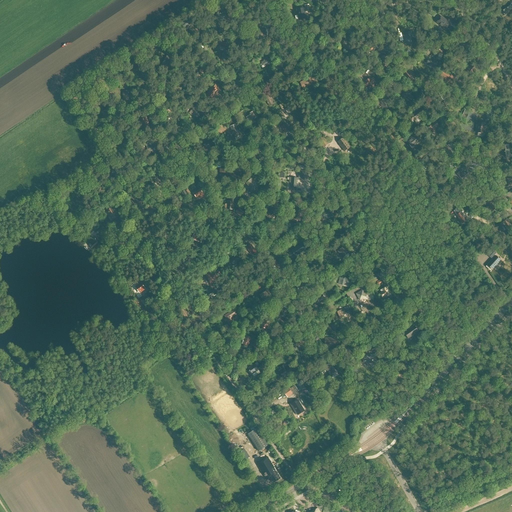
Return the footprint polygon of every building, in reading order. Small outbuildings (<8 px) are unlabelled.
[(506,15),(511,10),(511,4),(511,3),(502,9),(506,15)] [(300,20),(306,19),(304,9),(297,11),(300,20)] [(218,11),(213,17),(221,23),(225,17),(218,11)] [(185,30),(193,24),(188,17),(180,23),(185,30)] [(442,17),(437,23),(445,29),(450,23),(442,17)] [(412,32),(410,32),(404,33),(405,35),(402,35),(403,43),(405,43),(407,43),(407,46),(412,45),(411,42),(412,42),(411,37),(412,37),(412,32)] [(347,50),(350,48),(348,45),(349,44),(346,39),(339,43),(341,45),(342,45),(344,48),(345,48),(347,50)] [(224,51),(222,57),(226,58),(228,52),(228,53),(229,50),(226,49),(226,48),(217,45),(216,49),(224,51)] [(164,69),(165,68),(171,58),(168,56),(161,67),(164,69)] [(262,64),(260,65),(263,68),(265,67),(269,64),(269,65),(272,64),(271,62),(268,58),(267,57),(263,59),(264,61),(262,63),(262,64)] [(136,61),(131,63),(129,64),(133,73),(140,69),(136,61)] [(428,66),(432,68),(436,69),(437,64),(436,63),(436,64),(428,61),(426,64),(429,65),(428,66)] [(471,63),(465,71),(471,75),(473,74),(474,73),(476,70),(475,68),(477,67),(471,63)] [(411,73),(408,70),(403,74),(407,79),(411,82),(414,80),(410,76),(411,75),(410,74),(411,73)] [(444,70),(440,76),(449,83),(453,76),(444,70)] [(306,79),(307,80),(299,83),(302,88),(309,85),(309,86),(318,82),(315,75),(306,79)] [(372,78),(370,79),(366,82),(367,83),(363,85),(365,88),(368,86),(371,89),(375,87),(372,83),(375,82),(372,78)] [(212,87),(207,95),(214,99),(219,91),(212,87)] [(411,101),(414,98),(411,95),(411,94),(406,90),(401,96),(405,100),(407,97),(411,101)] [(377,100),(383,108),(389,103),(384,95),(377,100)] [(273,102),(274,101),(272,96),(266,99),(269,106),(274,104),(273,102)] [(199,114),(197,113),(199,110),(193,106),(191,108),(192,109),(189,113),(197,118),(199,114)] [(111,112),(108,109),(104,112),(107,115),(104,117),(106,119),(114,113),(112,111),(111,112)] [(411,117),(409,119),(412,122),(414,120),(417,123),(420,121),(418,119),(419,118),(418,117),(423,113),(420,109),(416,113),(415,112),(411,117)] [(257,117),(254,111),(250,113),(251,114),(248,116),(246,118),(247,120),(249,119),(252,124),(256,122),(254,119),(257,117)] [(149,128),(146,116),(138,118),(142,130),(149,128)] [(435,122),(430,126),(429,125),(427,126),(428,128),(432,133),(436,130),(435,128),(438,125),(435,122)] [(281,127),(279,124),(277,126),(280,131),(283,129),(286,133),(291,130),(287,123),(281,127)] [(484,133),(485,124),(477,123),(476,132),(484,133)] [(238,130),(237,131),(236,128),(235,124),(229,126),(231,130),(230,131),(232,135),(233,134),(235,138),(236,140),(241,138),(241,136),(238,130)] [(130,141),(128,135),(126,132),(121,134),(124,141),(126,140),(127,142),(130,141)] [(265,141),(269,137),(262,132),(259,136),(260,137),(265,141)] [(407,141),(412,147),(420,141),(415,135),(407,141)] [(343,138),(338,142),(345,152),(350,148),(343,138)] [(151,152),(152,154),(155,153),(152,142),(149,143),(148,142),(144,143),(148,153),(151,152)] [(203,148),(204,150),(205,152),(206,152),(207,152),(209,151),(210,151),(213,150),(209,144),(206,145),(205,144),(202,145),(204,147),(203,148)] [(452,152),(454,151),(452,148),(451,149),(448,145),(444,148),(442,150),(446,156),(448,154),(450,157),(453,154),(452,152)] [(439,163),(433,156),(427,161),(434,168),(439,163)] [(461,179),(470,170),(468,168),(470,167),(467,164),(457,174),(461,179)] [(299,171),(298,179),(307,179),(307,171),(299,171)] [(157,184),(164,179),(159,173),(152,178),(157,184)] [(256,188),(260,185),(253,177),(246,184),(251,189),(254,186),(256,188)] [(298,178),(290,178),(289,183),(292,183),(291,187),(291,191),(296,191),(296,187),(297,183),(298,178)] [(184,190),(181,192),(184,197),(190,193),(187,188),(187,189),(185,190),(184,190)] [(198,190),(193,193),(196,198),(199,196),(200,198),(204,195),(203,193),(203,192),(200,188),(198,190)] [(139,197),(137,199),(133,195),(129,198),(133,203),(139,208),(145,203),(139,197)] [(233,198),(229,198),(229,201),(228,201),(227,204),(226,204),(225,204),(225,208),(225,209),(227,209),(232,209),(233,198)] [(496,207),(488,198),(484,202),(491,211),(496,207)] [(272,207),(267,213),(270,216),(274,212),(273,211),(275,210),(277,212),(279,210),(274,206),(272,207)] [(119,217),(119,216),(120,215),(114,207),(106,212),(109,217),(110,217),(113,221),(119,217)] [(461,222),(465,219),(463,217),(464,215),(462,212),(463,211),(460,207),(454,211),(456,215),(461,222)] [(244,213),(239,208),(235,212),(240,217),(244,213)] [(305,212),(304,211),(296,208),(292,219),(299,221),(302,215),(304,216),(305,212)] [(332,216),(331,211),(323,212),(324,219),(329,218),(328,217),(332,216)] [(206,223),(214,219),(210,213),(203,217),(206,223)] [(503,223),(502,223),(498,225),(502,232),(506,230),(505,228),(507,227),(507,228),(511,226),(508,220),(504,222),(503,223)] [(196,241),(204,244),(206,238),(201,237),(202,235),(199,234),(196,241)] [(179,246),(169,242),(167,248),(177,252),(179,246)] [(304,249),(300,244),(297,246),(291,250),(293,253),(295,257),(305,251),(307,249),(306,247),(304,249)] [(251,245),(247,248),(252,255),(256,252),(251,245)] [(344,248),(343,248),(343,247),(338,251),(338,252),(343,258),(348,254),(344,248)] [(236,264),(240,260),(238,257),(240,255),(238,253),(230,260),(233,264),(235,262),(236,264)] [(501,260),(496,256),(486,267),(490,271),(492,269),(501,260)] [(184,268),(185,269),(190,261),(184,258),(178,270),(182,272),(184,268)] [(219,276),(222,275),(220,272),(217,273),(216,272),(215,269),(213,270),(206,275),(206,276),(210,283),(219,277),(219,276)] [(347,282),(347,283),(349,283),(351,279),(340,276),(338,284),(344,286),(345,281),(347,282)] [(376,276),(366,280),(368,284),(378,279),(376,276)] [(304,284),(303,280),(299,281),(300,285),(297,286),(299,290),(307,288),(306,284),(304,284)] [(146,289),(141,283),(135,287),(140,294),(146,289)] [(389,295),(390,295),(388,291),(386,287),(381,291),(382,293),(380,294),(382,298),(385,296),(386,297),(387,296),(387,297),(390,296),(389,295)] [(204,294),(204,295),(207,299),(214,295),(214,296),(217,294),(216,291),(214,292),(213,290),(212,291),(207,293),(206,291),(204,292),(204,294)] [(263,299),(269,295),(266,290),(259,294),(263,299)] [(360,300),(366,297),(363,291),(357,294),(360,300)] [(310,301),(313,306),(320,302),(320,303),(325,300),(322,294),(310,301)] [(350,315),(344,304),(339,307),(344,318),(350,315)] [(284,306),(283,308),(280,315),(286,317),(288,310),(289,308),(284,306)] [(232,320),(231,318),(237,315),(233,310),(224,316),(229,325),(235,322),(234,320),(232,320)] [(259,326),(261,327),(266,329),(270,322),(265,319),(265,320),(264,319),(263,321),(262,320),(261,322),(261,323),(259,326)] [(408,338),(418,331),(414,326),(404,333),(408,338)] [(242,340),(244,341),(243,344),(248,346),(251,338),(246,336),(245,338),(243,338),(242,340)] [(305,336),(295,339),(296,346),(303,345),(305,344),(305,342),(306,342),(305,336)] [(337,338),(325,338),(325,346),(336,346),(337,338)] [(364,355),(364,363),(376,362),(376,354),(364,355)] [(256,363),(248,369),(252,375),(259,370),(263,367),(261,364),(258,365),(256,363)] [(338,376),(336,373),(330,363),(324,367),(326,371),(327,370),(331,377),(332,376),(333,378),(338,376)] [(280,367),(281,370),(278,371),(283,379),(293,373),(288,365),(286,367),(285,364),(280,367)] [(290,389),(293,394),(298,391),(295,386),(290,389)] [(305,410),(298,400),(291,405),(298,415),(305,410)] [(248,434),(259,451),(268,445),(257,429),(248,434)] [(244,450),(243,449),(237,453),(243,462),(248,458),(249,458),(246,454),(247,453),(245,449),(244,450)] [(252,466),(248,458),(243,462),(248,469),(252,466)] [(258,465),(267,480),(271,478),(273,483),(281,478),(269,458),(265,461),(258,465)]
